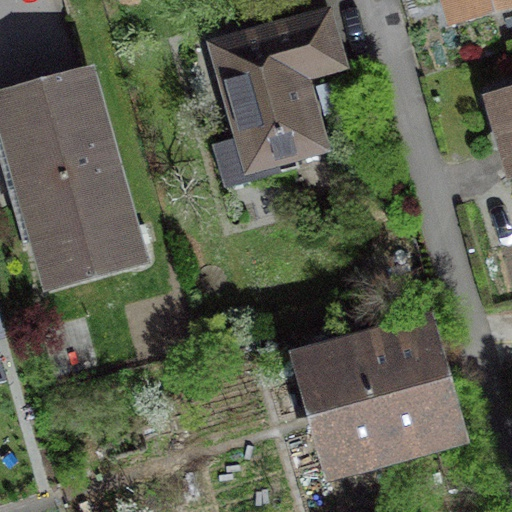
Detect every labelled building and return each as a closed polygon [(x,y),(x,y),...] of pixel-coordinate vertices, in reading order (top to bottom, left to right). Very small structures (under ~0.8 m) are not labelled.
[(511,0),(439,0),(449,34),(511,18),(511,0)] [(331,15),(212,49),(249,178),(331,155),(313,89),(349,79),(331,15)] [(94,71),(0,97),(0,123),(50,300),(151,272),(94,71)] [(511,95),(488,103),(511,181),(511,95)] [(439,320),(300,358),(336,490),(475,452),(439,320)]
